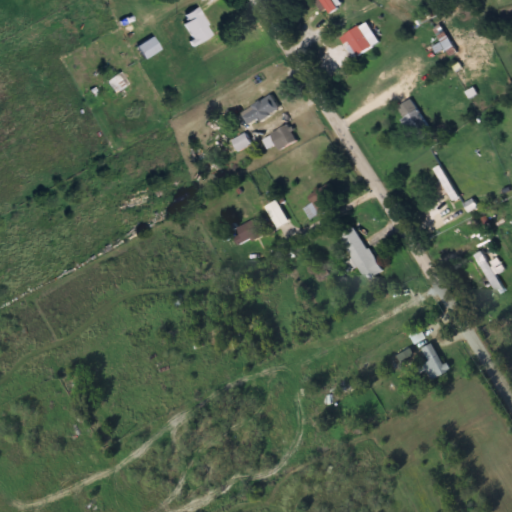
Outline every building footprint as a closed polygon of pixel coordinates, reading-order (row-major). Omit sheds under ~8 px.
[(198,46),(214,34),(197,9),(180,20),(198,46)] [(348,37),(361,57),(376,47),(363,27),(348,37)] [(146,60),(161,50),(153,37),(137,47),(146,60)] [(283,110),(274,96),(244,115),(253,129),(283,110)] [(398,110),(420,142),(434,133),(413,100),(398,110)] [(268,146),(273,150),(277,145),(287,153),(300,137),(285,125),(268,146)] [(456,201),(462,195),(441,168),(435,173),(456,201)] [(314,222),(343,204),(332,185),(313,197),(317,204),(307,210),(314,222)] [(280,229),(292,223),(280,201),(269,208),(280,229)] [(245,244),(265,236),(258,221),(239,229),(245,244)] [(355,259),(346,265),(351,273),(360,267),(370,282),(385,272),(358,227),(341,236),(355,259)] [(478,256),(500,296),(508,292),(499,275),(507,270),(500,258),(491,263),(485,252),(478,256)] [(422,351),(428,363),(423,366),(432,382),(448,373),(432,345),(422,351)]
